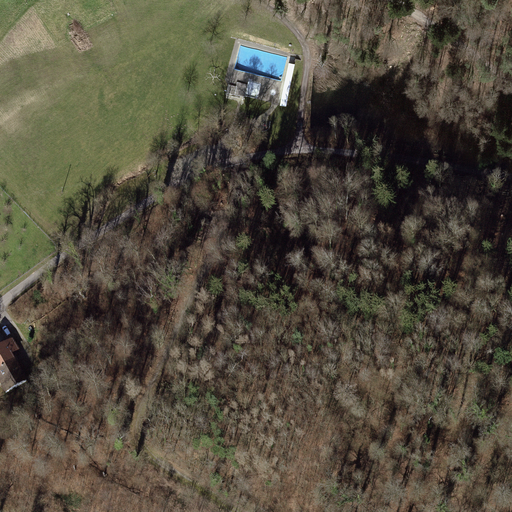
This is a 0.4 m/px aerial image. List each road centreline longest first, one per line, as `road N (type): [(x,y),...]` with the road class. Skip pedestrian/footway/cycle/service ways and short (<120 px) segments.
road 1 (track): [(239,511),(135,438),(138,415),(237,205),(236,163)]
road 2 (residential): [(0,305),(128,212),(196,173),(236,163)]
road 3 (track): [(511,175),(316,151),(236,163)]
road 4 (track): [(296,152),(308,56),(301,37),(256,0)]
road 5 (track): [(398,0),(511,86)]
